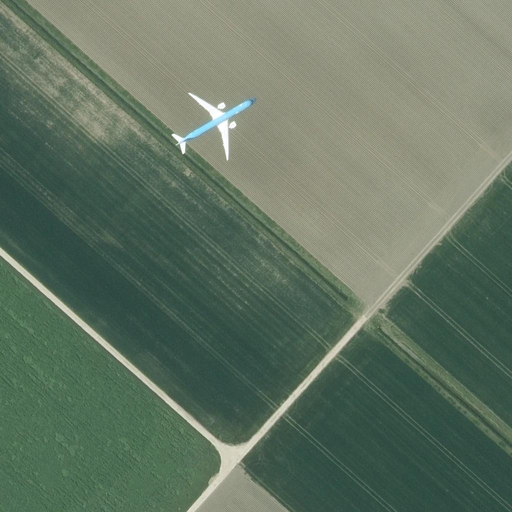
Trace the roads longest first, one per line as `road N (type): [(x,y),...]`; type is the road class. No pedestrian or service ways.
road 1 (track): [(190,511),(511,153)]
road 2 (track): [(236,460),(0,251)]
